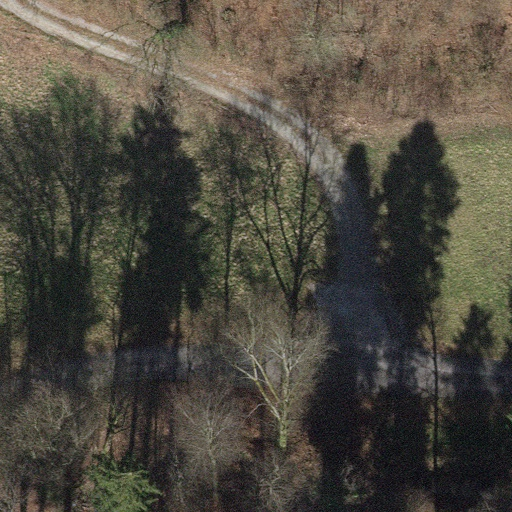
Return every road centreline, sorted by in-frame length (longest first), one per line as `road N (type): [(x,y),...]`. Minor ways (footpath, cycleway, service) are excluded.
road 1 (track): [(354,371),(356,226),(352,198),(327,151),(256,100),(19,0)]
road 2 (unclassified): [(511,379),(175,364),(63,380),(0,404)]
